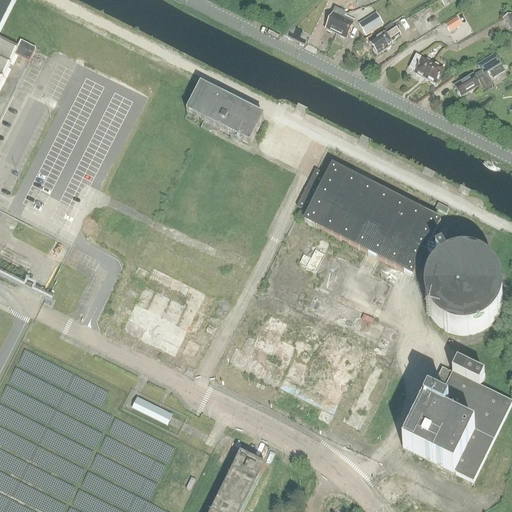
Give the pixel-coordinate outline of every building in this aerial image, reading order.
[(0,0),(0,30),(15,0),(0,0)] [(325,30),(336,36),(342,21),(345,16),(348,9),(340,5),(337,12),(334,10),(325,30)] [(366,37),(383,26),(376,14),(358,25),(366,37)] [(511,17),(511,15),(502,20),(510,34),(511,32),(511,17)] [(445,25),(449,33),(461,26),(456,18),(445,25)] [(353,26),(342,21),(336,36),(346,41),(353,26)] [(395,29),(384,36),(370,45),(377,56),(391,47),(389,44),(400,37),(395,29)] [(490,33),(489,39),(499,41),(500,34),(490,33)] [(15,54),(0,45),(0,85),(15,56),(29,63),(35,51),(36,50),(21,42),(15,54)] [(495,56),(477,66),(481,72),(483,76),(485,74),(500,65),(495,56)] [(425,80),(432,66),(416,58),(409,69),(415,72),(414,74),(425,80)] [(443,72),(432,66),(425,80),(436,86),(443,72)] [(483,94),(493,88),(485,74),(483,76),(481,72),(454,88),(460,99),(479,88),(483,94)] [(186,116),(249,147),(262,120),(223,100),(223,101),(209,94),(209,93),(200,89),(186,116)] [(309,214),(304,224),(412,279),(440,224),(332,169),(323,185),(309,214)] [(323,185),(327,177),(316,171),(312,180),(297,209),(309,214),(323,185)] [(443,332),(446,333),(448,334),(450,335),(452,335),(455,336),(457,336),(460,337),(462,337),(465,337),(467,336),(470,336),(472,335),(474,335),(477,334),(479,333),(481,332),(483,331),(485,329),(487,328),(489,326),(491,324),(493,322),(494,321),(495,318),(497,316),(498,314),(499,312),(500,309),(500,307),(501,305),(501,302),(501,300),(501,297),(501,295),(501,292),(500,290),(500,288),(499,285),(498,283),(497,281),(496,278),(495,276),(493,274),(492,272),(490,271),(488,269),(486,267),(484,266),(482,265),(480,263),(478,262),(476,261),(473,261),(471,260),(468,260),(466,259),(463,259),(461,259),(458,259),(456,260),(454,260),(451,261),(449,262),(447,263),(441,254),(435,258),(440,267),(438,268),(436,270),(434,272),(433,273),(431,275),(430,278),(429,280),(427,282),(426,284),(426,287),(425,289),(424,291),(424,294),(424,296),(424,299),(424,301),(424,304),(425,306),(425,309),(426,311),(427,313),(428,316),(429,318),(431,320),(432,322),(434,324),(435,326),(437,327),(439,329),(441,330),(443,332)] [(116,334),(174,358),(183,337),(192,341),(211,298),(197,293),(194,301),(180,296),(172,316),(131,298),(116,334)] [(266,315),(253,347),(259,350),(258,353),(270,357),(284,322),(266,315)] [(295,334),(274,394),(315,408),(311,421),(323,425),(325,418),(333,421),(344,390),(357,394),(360,386),(352,383),(360,357),(295,334)] [(366,385),(374,388),(381,366),(373,364),(366,385)] [(438,405),(428,400),(423,409),(402,450),(454,476),(454,475),(455,476),(455,477),(473,485),(511,405),(479,389),(484,379),(457,366),(438,405)] [(361,434),(374,402),(363,397),(354,420),(348,418),(344,428),(361,434)] [(167,428),(169,425),(172,418),(172,417),(164,412),(154,407),(137,399),(132,410),(167,428)] [(241,456),(212,511),(244,511),(266,469),(265,468),(250,461),(241,456)] [(387,481),(384,478),(373,487),(388,506),(412,487),(408,481),(404,484),(396,474),(387,481)]
